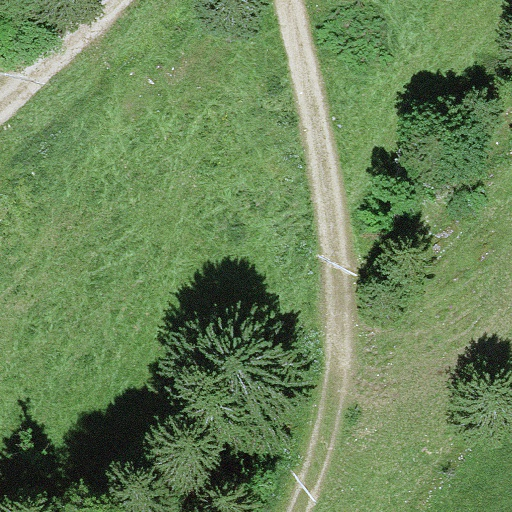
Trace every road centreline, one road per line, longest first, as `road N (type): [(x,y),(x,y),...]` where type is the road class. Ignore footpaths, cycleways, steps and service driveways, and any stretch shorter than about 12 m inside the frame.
road 1 (track): [(289,511),(329,414),(339,237),(305,56),(286,0)]
road 2 (track): [(0,106),(107,0)]
